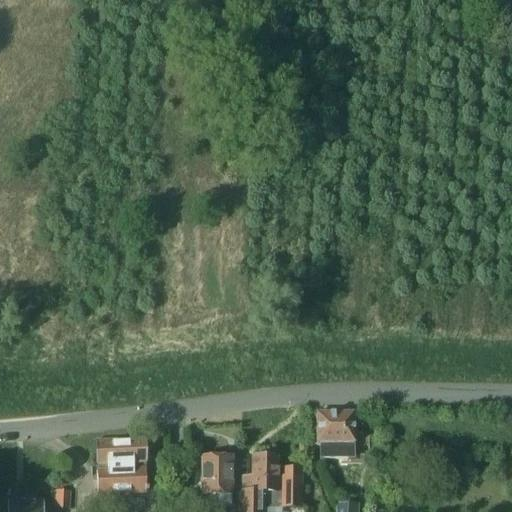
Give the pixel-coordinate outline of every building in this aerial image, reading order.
[(362,434),(353,434),(353,414),(316,415),(316,446),(361,445),(362,434)] [(145,470),(133,471),(133,466),(146,466),(145,441),(95,443),(95,468),(107,467),(107,471),(96,472),(97,496),(146,495),(145,470)] [(232,459),(201,458),(201,496),(232,496),(232,459)] [(302,469),(277,469),(278,458),(250,458),(250,478),(241,478),(241,493),(238,493),(237,511),(262,511),(263,509),(301,511),(302,469)] [(54,511),(69,511),(70,492),(55,492),(54,511)] [(7,511),(42,511),(43,504),(8,502),(7,511)]
